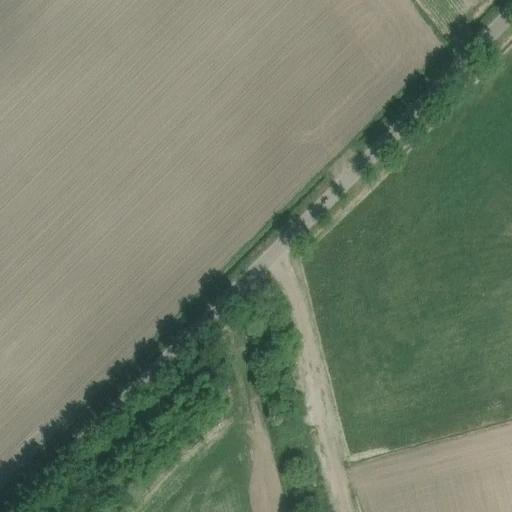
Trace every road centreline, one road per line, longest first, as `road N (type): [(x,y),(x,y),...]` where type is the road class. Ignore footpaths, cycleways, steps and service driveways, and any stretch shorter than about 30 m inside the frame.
road 1 (unclassified): [(11,511),(511,6)]
road 2 (track): [(276,249),(333,511)]
